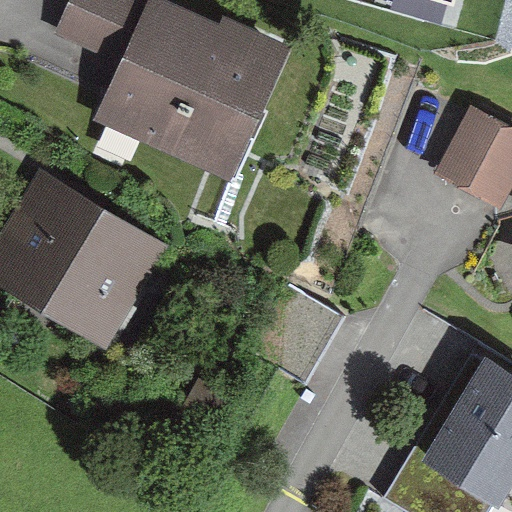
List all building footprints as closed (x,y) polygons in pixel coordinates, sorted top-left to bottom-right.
[(115,84),(99,120),(230,177),(283,54),(157,0),(69,0),(54,37),(104,59),(102,78),(115,84)] [(511,191),(511,129),(470,108),(435,176),(502,211),(511,191)] [(0,237),(0,288),(105,350),(168,242),(41,168),(0,237)] [(282,285),(255,358),(318,381),(345,308),(282,285)] [(472,356),(382,503),(397,511),(490,511),(492,508),(498,511),(500,511),(511,493),(511,375),(486,360),(484,363),(472,356)]
